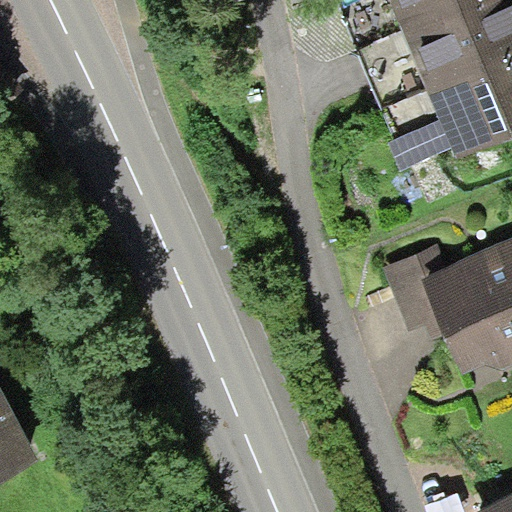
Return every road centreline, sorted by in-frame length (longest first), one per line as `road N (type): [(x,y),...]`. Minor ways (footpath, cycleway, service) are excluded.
road 1 (primary): [(51,0),(154,215),(275,511)]
road 2 (residential): [(252,0),(284,159),(364,425),(403,511)]
